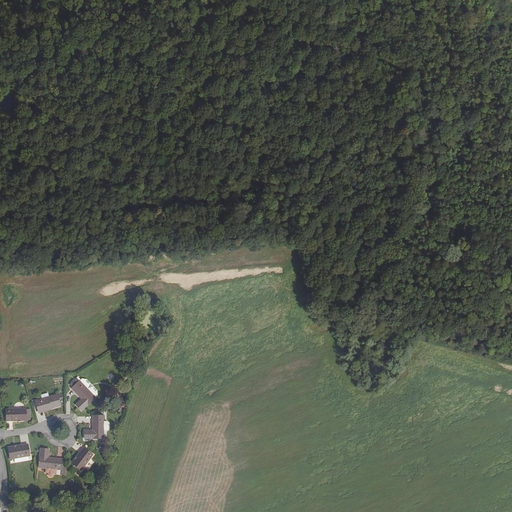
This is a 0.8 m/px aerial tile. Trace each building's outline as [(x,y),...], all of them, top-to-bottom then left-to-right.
[(78,382),(75,379),(71,383),(74,386),(72,387),(71,388),(81,399),(75,405),(81,411),(95,397),(79,381),(78,382)] [(79,381),(95,397),(97,395),(97,390),(87,380),(82,379),(79,381)] [(52,406),(53,408),(60,406),(57,395),(35,401),(38,410),(52,406)] [(29,420),(29,410),(25,410),(25,409),(5,409),(6,421),(26,421),(26,419),(29,420)] [(103,439),(104,416),(92,416),(92,430),(84,430),(84,439),(103,439)] [(30,456),(27,444),(8,447),(10,460),(30,456)] [(90,458),(93,455),(94,453),(96,455),(98,453),(91,448),(88,452),(83,447),(71,463),(81,471),(83,467),(90,458)] [(62,470),(62,474),(65,475),(66,466),(62,466),(62,459),(48,457),(49,449),(40,448),(38,468),(45,468),(56,469),(61,470),(62,470)] [(90,458),(83,467),(87,470),(89,468),(90,469),(92,468),(93,467),(93,465),(92,463),(93,461),(90,458)] [(56,474),(56,469),(45,468),(45,473),(48,473),(48,475),(49,477),(51,477),(52,476),(53,474),(56,474)]
